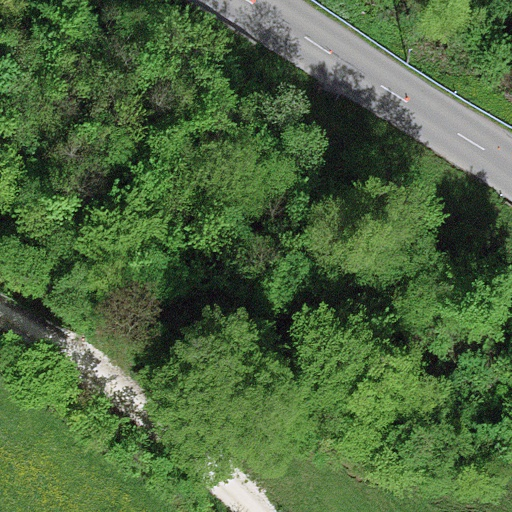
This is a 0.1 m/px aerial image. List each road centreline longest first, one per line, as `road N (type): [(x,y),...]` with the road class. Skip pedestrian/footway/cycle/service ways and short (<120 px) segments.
road 1 (track): [(0,309),(154,413),(254,511)]
road 2 (tertiary): [(249,0),(511,166)]
